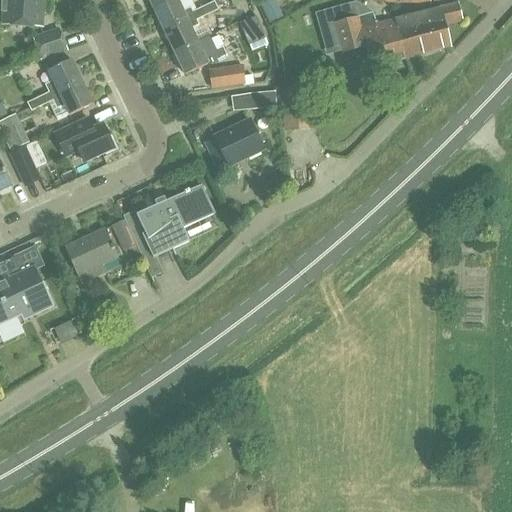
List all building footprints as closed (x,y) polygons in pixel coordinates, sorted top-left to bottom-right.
[(4,12),(3,23),(3,25),(41,27),(42,0),(1,0),(1,12),(4,12)] [(148,0),(153,8),(170,0),(148,0)] [(177,0),(170,0),(153,8),(163,30),(194,15),(196,20),(202,17),(203,18),(207,15),(203,7),(193,13),(190,8),(183,12),(177,0)] [(203,7),(207,15),(218,10),(214,2),(203,7)] [(442,12),(419,17),(429,55),(450,50),(451,50),(446,28),(464,24),(460,7),(442,11),(442,12)] [(194,15),(163,30),(174,52),(197,41),(210,35),(202,18),(203,18),(202,17),(196,20),(194,15)] [(407,62),(395,23),(377,27),(374,16),(336,26),(344,55),(367,49),(373,70),(407,62)] [(429,55),(419,17),(395,23),(407,62),(429,55)] [(66,49),(59,30),(34,39),(41,57),(66,49)] [(197,41),(174,52),(184,74),(226,55),(222,46),(211,51),(209,47),(202,51),(197,41)] [(49,93),(38,98),(42,106),(52,101),(51,97),(82,82),(71,60),(48,71),(53,82),(45,85),(49,93)] [(244,84),(241,68),(210,72),(212,88),(244,84)] [(92,105),(82,82),(51,97),(52,101),(57,110),(64,106),(69,116),(92,105)] [(252,94),(253,111),(277,109),(276,92),(252,94)] [(42,106),(38,98),(27,103),(31,112),(42,106)] [(0,130),(10,152),(29,143),(16,115),(0,122),(0,130)] [(215,165),(225,160),(229,167),(264,150),(250,121),(215,138),(215,139),(205,144),(215,165)] [(84,161),(112,147),(102,126),(92,131),(89,126),(63,138),(70,152),(78,149),(84,161)] [(22,181),(38,174),(26,147),(9,154),(22,181)] [(0,191),(11,187),(0,164),(0,191)] [(136,244),(137,243),(147,238),(148,240),(163,229),(176,255),(177,255),(174,248),(189,241),(183,228),(214,214),(200,185),(189,190),(189,188),(184,191),(185,192),(166,201),(164,197),(155,201),(157,205),(126,220),(124,216),(123,216),(125,220),(136,244)] [(136,244),(125,220),(112,226),(124,251),(137,245),(154,282),(137,243),(136,244)] [(82,283),(105,272),(101,264),(117,257),(114,250),(115,249),(113,244),(111,245),(104,230),(66,249),(82,283)] [(36,314),(53,306),(34,268),(8,281),(5,276),(0,278),(0,323),(32,308),(36,314)]
